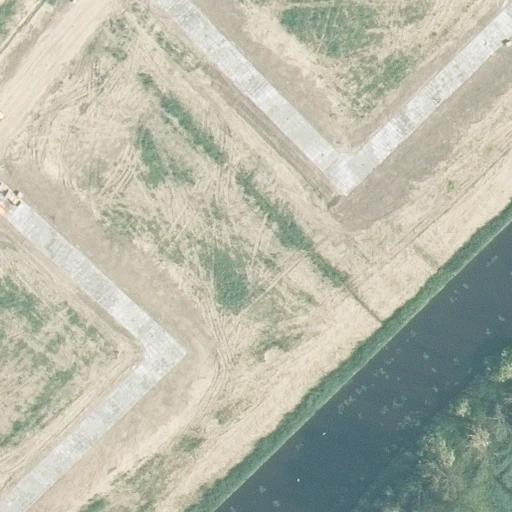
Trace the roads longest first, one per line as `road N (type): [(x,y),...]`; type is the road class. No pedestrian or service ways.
road 1 (residential): [(511,8),(342,173),(169,0)]
road 2 (residential): [(0,197),(166,346),(0,507)]
road 3 (residential): [(90,0),(0,109)]
